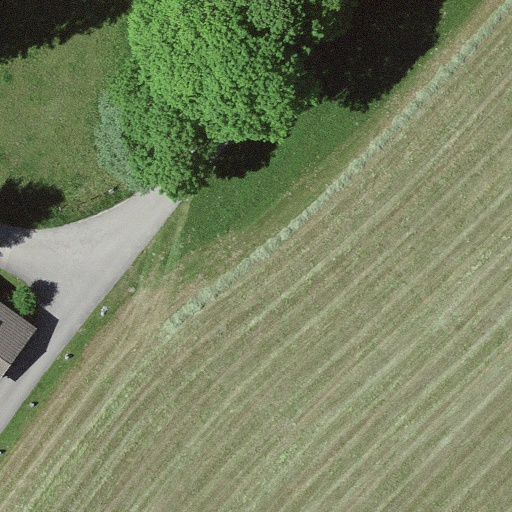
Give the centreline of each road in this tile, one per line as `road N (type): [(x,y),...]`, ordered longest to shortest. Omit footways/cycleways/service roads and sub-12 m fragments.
road 1 (track): [(321,0),(175,176),(107,243),(57,251),(0,240)]
road 2 (track): [(89,251),(68,311),(0,406)]
